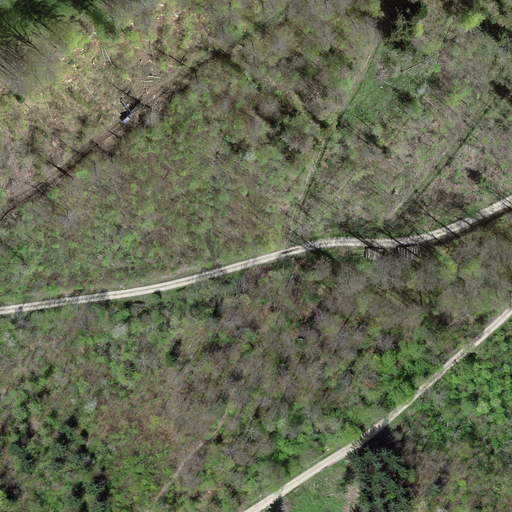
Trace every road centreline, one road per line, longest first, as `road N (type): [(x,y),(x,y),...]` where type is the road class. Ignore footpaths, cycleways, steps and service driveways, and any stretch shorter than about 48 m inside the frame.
road 1 (track): [(247,511),(377,429),(511,307)]
road 2 (track): [(277,258),(151,288),(0,310)]
road 3 (track): [(511,199),(426,237),(277,258)]
road 4 (track): [(511,76),(423,187),(364,241)]
